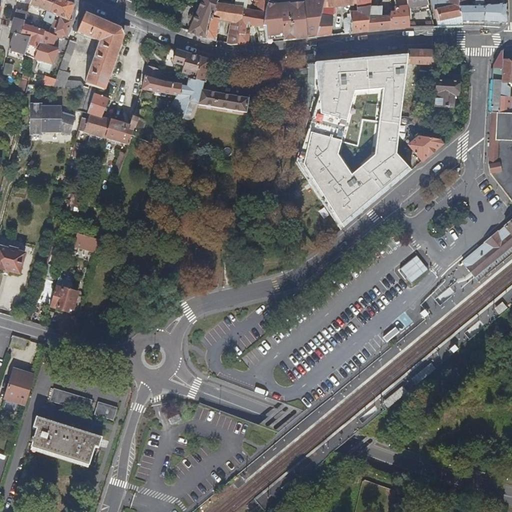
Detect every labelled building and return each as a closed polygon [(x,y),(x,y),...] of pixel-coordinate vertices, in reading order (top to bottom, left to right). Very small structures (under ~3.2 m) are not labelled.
[(29,6),(32,0),(0,0),(0,9),(0,8),(0,0),(14,0),(18,1),(29,6)] [(71,13),(74,7),(74,6),(61,0),(32,0),(29,6),(30,6),(45,13),(43,21),(46,23),(42,31),(24,24),(20,36),(31,38),(24,55),(30,58),(30,61),(41,66),(40,70),(48,73),(51,67),(55,68),(60,58),(61,54),(50,49),(53,39),(54,36),(62,39),(65,38),(70,25),(69,22),(67,21),(71,13)] [(215,0),(200,0),(193,17),(192,16),(190,15),(187,16),(184,20),(186,24),(190,26),(187,33),(190,34),(206,39),(210,22),(210,20),(213,6),(215,0)] [(232,0),(231,8),(239,10),(245,10),(247,11),(249,0),(232,0)] [(254,0),(250,11),(261,13),(266,0),(254,0)] [(261,31),(267,42),(266,27),(263,25),(268,1),(266,0),(261,13),(257,24),(258,26),(261,31)] [(283,30),(284,41),(292,40),(300,39),(306,38),(315,37),(322,11),(324,0),(323,0),(302,2),(302,3),(280,5),(279,9),(280,15),(281,20),(275,21),(276,35),(278,35),(278,31),(283,30)] [(324,0),(322,11),(315,37),(317,37),(327,36),(330,35),(333,21),(336,13),(338,13),(340,6),(341,0),(324,0)] [(347,19),(344,34),(349,33),(360,32),(368,31),(372,9),(373,5),(373,3),(373,0),(362,0),(362,7),(361,14),(354,14),(353,17),(349,16),(347,19)] [(436,18),(437,27),(438,27),(446,27),(459,27),(462,27),(459,12),(456,0),(431,0),(432,10),(435,10),(435,13),(436,18)] [(456,0),(459,12),(462,27),(474,27),(482,27),(483,6),(472,7),(465,7),(465,1),(466,1),(465,0),(456,0)] [(482,0),(483,6),(482,27),(487,27),(498,28),(506,21),(504,11),(504,4),(501,4),(501,0),(482,0)] [(267,42),(267,43),(269,43),(278,42),(284,41),(283,30),(278,31),(278,35),(276,35),(275,21),(281,20),(280,15),(279,9),(280,5),(268,1),(263,25),(266,27),(267,42)] [(372,9),(368,31),(379,30),(388,29),(393,28),(394,28),(393,13),(389,13),(389,16),(383,16),(384,6),(373,5),(372,9)] [(213,6),(210,20),(216,21),(228,23),(238,24),(239,10),(231,8),(224,7),(213,6)] [(393,13),(394,28),(409,28),(407,13),(406,7),(392,8),(393,13)] [(238,25),(237,46),(247,45),(248,35),(244,34),(245,25),(252,26),(255,35),(257,44),(262,44),(267,43),(267,42),(261,31),(258,26),(257,24),(261,13),(250,11),(247,11),(245,10),(239,10),(238,24),(238,25)] [(23,55),(24,55),(31,38),(20,36),(24,24),(24,23),(26,14),(16,11),(12,26),(9,34),(13,35),(11,44),(9,51),(23,55)] [(94,87),(103,91),(114,60),(123,36),(121,29),(106,23),(82,13),(81,13),(74,31),(98,42),(86,76),(83,83),(92,87),(94,87)] [(210,22),(206,39),(210,40),(213,41),(215,31),(216,21),(210,20),(210,22)] [(228,23),(226,45),(228,45),(232,46),(237,46),(238,25),(238,24),(228,23)] [(76,44),(69,41),(69,42),(60,65),(51,87),(53,87),(72,89),(81,90),(79,98),(75,111),(80,114),(89,89),(83,87),(80,83),(75,82),(68,82),(65,81),(68,74),(64,72),(70,58),(72,52),(76,44)] [(196,65),(200,57),(199,57),(180,53),(175,51),(172,60),(184,65),(182,71),(189,73),(193,74),(196,65)] [(429,76),(432,52),(429,52),(407,51),(406,62),(405,72),(405,73),(429,76)] [(500,62),(501,52),(492,66),(493,67),(492,85),(490,113),(498,114),(499,106),(500,69),(500,62)] [(208,67),(210,60),(201,57),(194,78),(182,76),(181,81),(181,83),(179,94),(176,94),(175,95),(172,103),(167,113),(183,120),(187,102),(196,103),(195,104),(205,106),(215,108),(223,109),(238,112),(246,114),(247,113),(248,98),(235,96),(226,94),(216,92),(207,91),(202,90),(205,79),(208,67)] [(292,80),(292,93),(293,96),(310,98),(309,115),(329,117),(329,118),(333,118),(333,117),(338,117),(345,118),(346,106),(349,106),(350,95),(362,96),(362,105),(361,118),(374,120),(390,121),(391,115),(400,116),(401,109),(403,87),(405,73),(405,72),(406,62),(402,62),(395,62),(384,60),(383,61),(363,59),(363,66),(352,65),(351,70),(343,70),(343,63),(333,62),(332,70),(325,70),(325,74),(318,73),(318,66),(310,65),(309,70),(291,69),(290,79),(292,80)] [(281,75),(281,61),(272,62),(272,75),(281,75)] [(511,62),(500,62),(500,69),(499,106),(498,114),(508,114),(508,108),(510,108),(510,100),(509,100),(509,98),(506,98),(507,85),(506,84),(506,82),(511,82),(511,62)] [(5,64),(2,75),(9,76),(12,66),(5,64)] [(181,83),(181,81),(167,79),(144,75),(144,78),(141,88),(151,90),(175,95),(176,94),(179,94),(181,83)] [(455,95),(456,82),(447,81),(435,81),(435,88),(434,96),(433,106),(450,107),(452,95),(455,95)] [(92,94),(94,87),(92,87),(87,99),(82,114),(85,115),(92,94)] [(108,100),(92,94),(85,115),(86,116),(87,116),(93,118),(101,120),(108,100)] [(60,112),(60,106),(42,105),(42,102),(30,100),(29,113),(28,123),(27,133),(41,134),(41,132),(58,133),(67,137),(75,118),(60,112)] [(150,109),(137,106),(135,113),(135,114),(140,115),(148,117),(150,109)] [(498,114),(490,113),(490,116),(488,136),(487,159),(487,162),(488,164),(488,169),(491,175),(495,183),(499,189),(506,198),(511,205),(511,204),(511,114),(508,114),(498,114)] [(104,141),(126,147),(130,133),(135,134),(140,115),(135,114),(132,125),(127,125),(110,122),(104,141)] [(93,118),(87,116),(83,129),(82,134),(102,141),(104,141),(110,122),(105,121),(101,120),(93,118)] [(345,118),(338,117),(337,131),(336,146),(343,146),(345,123),(345,118)] [(426,157),(444,142),(445,133),(439,132),(431,131),(423,130),(421,131),(406,144),(414,154),(421,162),(426,157)] [(73,145),(71,154),(80,157),(82,150),(79,149),(80,147),(73,145)] [(343,146),(336,146),(329,145),(326,173),(302,170),(301,180),(298,180),(296,206),(299,207),(298,219),(302,219),(302,217),(321,219),(322,199),(336,200),(336,201),(340,201),(342,185),(350,186),(350,181),(360,181),(361,178),(376,179),(376,180),(380,180),(382,163),(375,162),(376,155),(361,154),(361,156),(353,155),(353,147),(343,146)] [(62,209),(73,213),(77,199),(66,196),(62,209)] [(511,219),(503,226),(504,228),(496,234),(495,233),(488,238),(482,243),(483,245),(462,263),(474,277),(477,275),(487,267),(496,260),(508,250),(511,245),(511,219)] [(77,247),(96,253),(96,252),(99,240),(85,235),(76,233),(73,243),(73,245),(77,247)] [(0,246),(0,268),(8,271),(19,274),(25,253),(17,251),(18,248),(9,246),(8,248),(0,246)] [(56,286),(50,306),(68,312),(69,310),(71,310),(76,293),(62,289),(56,286)] [(502,303),(493,308),(497,315),(506,310),(502,303)] [(394,328),(382,338),(386,342),(397,332),(394,328)] [(25,406),(26,400),(28,397),(33,378),(13,372),(4,398),(25,406)] [(86,416),(90,403),(52,391),(47,404),(58,407),(86,416)] [(111,425),(116,411),(96,405),(92,418),(111,425)] [(181,421),(183,408),(171,406),(169,419),(181,421)] [(98,448),(102,438),(91,434),(93,430),(84,428),(83,432),(56,422),(57,419),(48,416),(47,420),(36,416),(33,426),(38,428),(31,446),(58,455),(88,465),(95,447),(98,448)] [(396,511),(399,497),(394,496),(391,510),(396,511)]
